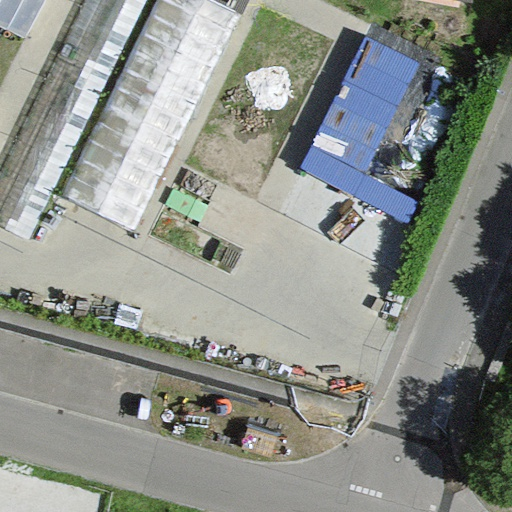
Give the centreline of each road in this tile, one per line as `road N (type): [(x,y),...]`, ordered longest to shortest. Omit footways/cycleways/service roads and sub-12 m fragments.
road 1 (residential): [(376,511),(511,178)]
road 2 (residential): [(333,511),(0,418)]
